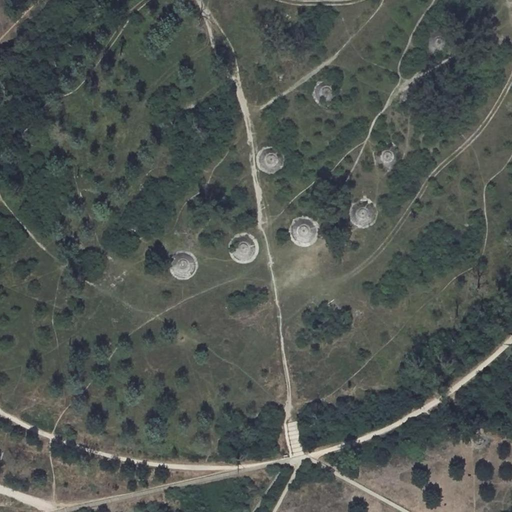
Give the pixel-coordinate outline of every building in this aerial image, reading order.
[(441,39),(440,38),(438,39),(436,40),(435,41),(435,43),(435,45),(436,46),(437,48),(439,48),(441,48),(443,47),(444,45),(444,43),(444,42),(443,40),(441,39)] [(328,89),(326,89),(324,89),(322,90),(321,92),(321,94),(322,96),(323,97),(325,98),(327,98),(329,97),(330,96),(331,94),(330,92),(329,90),(328,89)] [(415,96),(413,95),(412,96),(410,97),(409,98),(409,100),(409,101),(409,103),(411,104),(412,105),(414,105),(416,104),(417,103),(418,102),(418,100),(418,98),(417,97),(415,96)] [(389,153),(388,152),(386,152),(384,153),(383,155),(383,156),(383,158),(383,160),(385,161),(386,162),(388,162),(390,161),(391,160),(392,158),(392,157),(392,155),(391,154),(389,153)] [(273,156),(272,155),(270,155),(268,157),(267,158),(267,160),(267,162),(268,164),(270,165),(272,165),(274,164),(275,162),(276,161),(276,159),(275,157),(273,156)] [(365,210),(363,210),(361,210),(360,211),(359,212),(358,214),(358,215),(359,217),(360,218),(362,219),(363,219),(365,219),(366,217),(367,216),(368,214),(367,212),(366,211),(365,210)] [(306,227),(304,226),(302,227),(301,228),(299,229),(299,231),(299,232),(300,234),(301,235),(303,236),(304,236),(306,235),(307,234),(308,233),(308,231),(308,229),(307,228),(306,227)] [(245,244),(244,244),(242,244),(240,245),(239,246),(239,248),(239,250),(240,251),(241,253),(242,253),(244,253),(246,253),(247,252),(248,250),(248,248),(248,247),(247,245),(245,244)] [(185,261),(183,261),(181,261),(180,262),(179,263),(178,265),(178,266),(179,268),(180,269),(182,270),(183,270),(185,269),(187,268),(187,267),(188,265),(187,263),(186,262),(185,261)]
